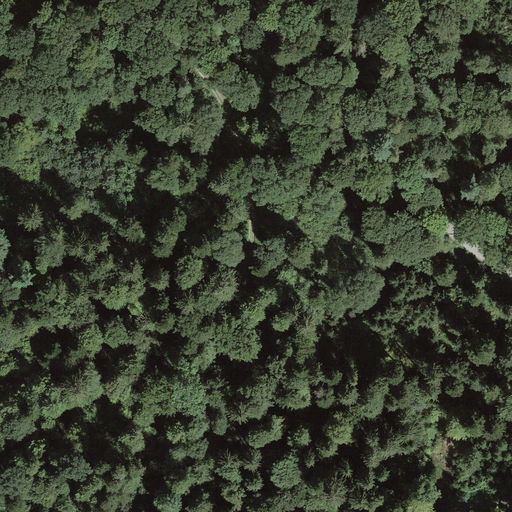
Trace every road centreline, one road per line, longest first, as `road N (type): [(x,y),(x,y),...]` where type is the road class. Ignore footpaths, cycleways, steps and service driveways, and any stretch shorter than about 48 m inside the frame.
road 1 (track): [(165,0),(180,45),(229,111),(248,183),(251,241),(240,279),(216,312),(175,334),(0,387)]
road 2 (track): [(257,0),(423,203),(511,274)]
road 3 (track): [(261,511),(136,505),(113,511)]
